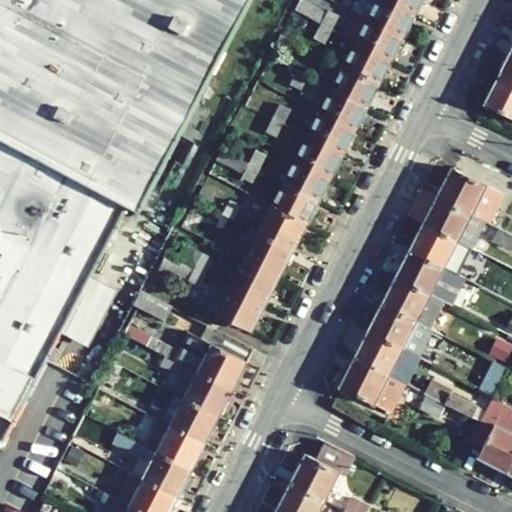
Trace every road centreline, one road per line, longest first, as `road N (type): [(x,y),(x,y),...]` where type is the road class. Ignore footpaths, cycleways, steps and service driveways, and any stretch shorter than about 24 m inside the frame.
road 1 (tertiary): [(424,111),(278,398)]
road 2 (residential): [(504,511),(278,398)]
road 3 (tertiary): [(278,398),(221,511)]
road 4 (tertiary): [(482,0),(424,111)]
